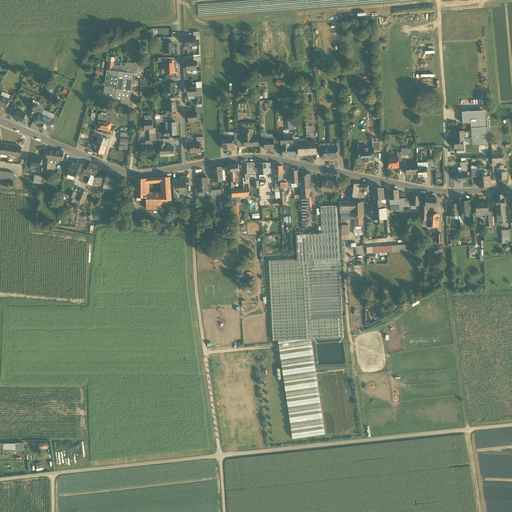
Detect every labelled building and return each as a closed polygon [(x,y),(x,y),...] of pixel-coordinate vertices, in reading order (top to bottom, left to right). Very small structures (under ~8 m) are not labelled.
[(196,40),(195,37),(193,37),(185,38),(185,46),(192,46),(196,46),(196,40)] [(165,44),(165,49),(165,53),(174,53),(174,49),(173,49),(173,47),(172,43),(165,44)] [(186,70),(193,70),(196,70),(196,62),(196,61),(193,61),(186,62),(186,70)] [(137,73),(138,68),(135,68),(135,63),(129,62),(129,63),(119,62),(119,66),(118,71),(133,73),(137,73)] [(166,73),(174,73),(174,69),(174,67),(173,67),(173,63),(166,63),(166,69),(166,73)] [(129,103),(133,73),(118,71),(113,70),(107,69),(105,85),(118,86),(116,102),(129,103)] [(167,83),(167,88),(167,93),(175,93),(175,89),(174,89),(174,87),(174,83),(167,83)] [(103,100),(116,102),(118,86),(105,85),(104,90),(103,96),(103,100)] [(187,88),(187,96),(188,96),(194,95),(197,95),(196,87),(195,87),(195,88),(192,88),(192,87),(187,88)] [(0,105),(6,108),(9,100),(9,99),(1,96),(0,95),(0,105)] [(168,109),(168,112),(176,112),(176,111),(177,111),(177,108),(176,108),(175,102),(170,102),(168,102),(168,109)] [(38,108),(36,113),(35,116),(38,118),(40,114),(41,115),(43,110),(38,108)] [(14,117),(23,121),(26,113),(17,109),(14,117)] [(34,118),(35,116),(36,113),(30,110),(27,116),(34,118)] [(189,113),(189,121),(197,121),(197,116),(197,113),(189,113)] [(42,129),(47,117),(41,115),(40,114),(38,118),(35,124),(39,126),(40,128),(42,129)] [(470,124),(471,127),(487,126),(486,114),(462,116),(462,124),(470,124)] [(117,116),(116,116),(111,115),(110,117),(107,116),(106,116),(106,118),(101,117),(102,115),(100,115),(98,121),(100,121),(98,128),(110,130),(111,121),(116,122),(117,116)] [(54,120),(53,120),(47,117),(42,129),(45,130),(46,129),(50,130),(53,124),(54,120)] [(163,131),(163,136),(177,135),(177,128),(176,128),(176,122),(168,122),(169,131),(165,131),(163,131)] [(488,145),(487,126),(471,127),(471,132),(471,139),(472,146),(487,145),(488,145)] [(455,132),(455,140),(463,139),(464,139),(464,132),(464,131),(455,132)] [(244,133),(245,145),(258,145),(258,137),(252,138),(252,133),(244,133)] [(98,136),(96,143),(107,147),(108,139),(104,137),(98,135),(98,136)] [(281,136),(281,145),(289,145),(289,142),(292,142),(292,135),(290,136),(289,135),(283,135),(282,136),(281,136)] [(264,139),(264,149),(274,148),(274,143),(273,138),(265,139),(264,139)] [(373,148),(373,151),(380,151),(380,142),(377,142),(377,139),(372,139),(372,148),(373,148)] [(463,148),(463,139),(455,140),(454,140),(454,148),(460,148),(459,147),(463,147),(463,148)] [(96,143),(93,142),(92,147),(94,148),(93,150),(104,154),(107,147),(96,143)] [(299,155),(307,154),(307,142),(300,142),(298,143),(298,148),(299,155)] [(315,142),(307,142),(307,154),(316,154),(315,142)] [(159,144),(160,156),(168,155),(174,154),(173,146),(164,147),(164,143),(159,143),(159,144)] [(190,144),(190,152),(201,152),(200,143),(190,144)] [(0,153),(7,154),(9,145),(0,144),(0,154),(0,153)] [(20,147),(9,145),(7,154),(14,155),(14,156),(18,157),(18,158),(19,158),(21,146),(20,146),(20,147)] [(153,146),(146,146),(142,146),(142,156),(153,155),(153,146)] [(282,147),(282,156),(295,156),(295,146),(289,146),(282,147)] [(364,160),(364,162),(369,161),(369,160),(373,160),(373,151),(373,148),(372,148),(359,149),(359,160),(364,160)] [(46,163),(49,163),(49,160),(63,162),(64,152),(48,150),(46,159),(45,163),(46,163)] [(491,154),(492,162),(496,162),(503,161),(502,154),(491,154)] [(31,169),(34,170),(35,166),(40,167),(42,158),(32,157),(31,166),(31,169)] [(388,158),(389,168),(398,167),(398,162),(398,158),(397,158),(388,158)] [(75,177),(80,164),(72,161),(71,161),(69,169),(67,174),(68,174),(75,177)] [(43,176),(60,179),(61,174),(49,172),(50,163),(49,163),(46,163),(45,168),(43,176)] [(92,173),(95,175),(98,167),(90,163),(86,171),(92,173)] [(258,163),(259,175),(268,174),(268,173),(268,166),(270,166),(270,163),(258,163)] [(406,174),(418,174),(418,167),(417,165),(410,165),(410,164),(405,164),(406,174)] [(274,166),(274,174),(282,173),(285,173),(285,170),(283,170),(283,166),(274,166)] [(213,167),(214,182),(222,181),(221,167),(213,167)] [(426,167),(418,167),(418,174),(418,177),(422,176),(426,176),(427,176),(427,171),(426,167)] [(290,171),(291,184),(294,184),(297,183),(299,183),(298,170),(290,171)] [(0,178),(13,180),(14,173),(0,171),(0,178)] [(467,172),(462,172),(456,173),(457,182),(468,182),(467,172)] [(108,173),(106,180),(115,183),(117,176),(108,173)] [(282,180),(282,173),(274,174),(275,181),(275,184),(279,184),(279,181),(282,180)] [(299,175),(300,189),(310,189),(310,174),(299,175)] [(33,183),(42,184),(43,176),(34,175),(33,183)] [(479,177),(480,188),(490,187),(489,179),(487,179),(487,176),(482,177),(479,177)] [(161,181),(163,193),(171,193),(170,177),(161,177),(156,178),(156,182),(161,181)] [(95,186),(98,186),(101,186),(103,178),(94,178),(92,186),(95,186)] [(135,180),(135,197),(137,197),(141,197),(144,196),(147,196),(148,196),(148,193),(147,182),(152,182),(152,178),(135,180)] [(197,179),(198,192),(205,192),(208,191),(207,178),(197,179)] [(179,188),(179,194),(186,194),(185,180),(176,181),(176,186),(176,188),(179,188)] [(325,189),(333,190),(334,183),(334,182),(329,181),(329,182),(322,180),(321,189),(325,190),(325,189)] [(357,198),(359,189),(359,184),(348,182),(347,195),(352,196),(352,198),(357,198)] [(373,187),(373,200),(381,200),(384,200),(384,198),(383,189),(373,187)] [(240,189),(239,189),(240,196),(249,196),(249,188),(244,188),(240,189)] [(300,189),(301,198),(311,198),(310,189),(300,189)] [(76,200),(83,202),(87,193),(81,190),(76,200)] [(220,190),(211,191),(211,192),(212,200),(221,199),(220,190)] [(389,190),(390,204),(403,204),(406,203),(406,201),(406,199),(398,199),(398,190),(389,190)] [(172,200),(171,193),(163,193),(163,194),(148,193),(148,196),(147,196),(147,201),(147,204),(163,203),(162,200),(172,200)] [(421,206),(425,206),(425,198),(420,197),(417,197),(417,196),(412,196),(411,201),(411,208),(416,209),(416,206),(421,206)] [(425,197),(425,198),(425,206),(428,207),(436,207),(436,198),(425,197)] [(311,207),(311,198),(301,198),(301,207),(308,207),(311,207)] [(504,198),(496,198),(496,199),(496,206),(496,207),(505,207),(505,206),(504,198)] [(373,200),(373,209),(378,209),(386,208),(386,206),(384,206),(384,205),(382,205),(381,200),(373,200)] [(462,204),(462,213),(463,213),(467,213),(467,211),(470,211),(469,201),(462,202),(462,204)] [(340,214),(350,215),(349,202),(339,202),(340,214)] [(363,202),(349,202),(350,215),(350,217),(354,217),(363,217),(363,202)] [(476,204),(477,214),(489,212),(488,203),(476,204)] [(450,204),(450,216),(455,216),(459,216),(459,204),(450,204)] [(322,234),(306,234),(310,319),(342,317),(339,260),(336,206),(320,207),(322,234)] [(505,215),(505,207),(496,207),(497,215),(505,215)] [(386,208),(378,209),(379,219),(387,218),(386,208)] [(372,220),(379,219),(378,209),(373,209),(371,209),(372,220)] [(427,220),(427,224),(427,226),(430,226),(430,225),(438,225),(439,215),(438,214),(433,214),(430,217),(428,217),(427,220)] [(505,215),(497,215),(497,220),(503,223),(505,220),(505,215)] [(287,224),(291,224),(291,216),(283,217),(283,222),(287,221),(287,224)] [(363,226),(363,217),(354,217),(354,226),(363,226)] [(343,337),(342,317),(310,319),(306,234),(296,235),(297,259),(269,260),(273,341),(278,340),(310,339),(343,337)] [(367,248),(367,253),(392,252),(408,251),(408,245),(392,246),(389,246),(367,248)] [(310,339),(278,340),(293,439),(325,434),(310,339)]
